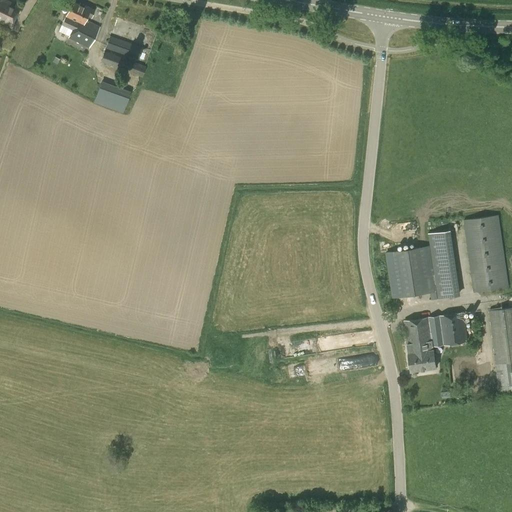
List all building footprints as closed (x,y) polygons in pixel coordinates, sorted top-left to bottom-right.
[(0,0),(0,32),(6,36),(19,7),(4,0),(0,0)] [(65,15),(66,15),(65,16),(61,25),(72,30),(68,37),(89,48),(99,27),(85,20),(87,16),(90,18),(94,10),(82,4),(81,6),(72,1),(71,2),(67,2),(65,7),(68,10),(65,15)] [(6,36),(2,46),(9,50),(13,39),(6,36)] [(136,59),(140,48),(133,45),(133,44),(109,36),(105,48),(129,56),(136,59)] [(145,66),(104,51),(100,62),(142,77),(145,66)] [(92,103),(122,110),(126,94),(95,87),(92,103)] [(143,163),(158,113),(132,106),(117,156),(143,163)] [(189,136),(189,133),(188,130),(186,128),(184,126),(182,124),(179,123),(177,122),(174,122),(172,122),(169,123),(167,124),(164,126),(163,128),(161,130),(160,133),(160,136),(160,139),(161,142),(163,144),(164,147),(166,148),(169,150),(174,151),(177,151),(180,150),(183,148),(185,147),(187,144),(188,142),(189,139),(189,136)] [(473,292),(509,287),(498,215),(463,220),(473,292)] [(438,298),(430,245),(386,252),(393,297),(430,292),(431,299),(437,298),(438,298)] [(499,392),(511,390),(511,306),(488,310),(499,392)] [(467,341),(463,312),(403,320),(411,371),(436,368),(433,346),(467,341)] [(488,381),(486,366),(454,370),(456,386),(488,381)]
